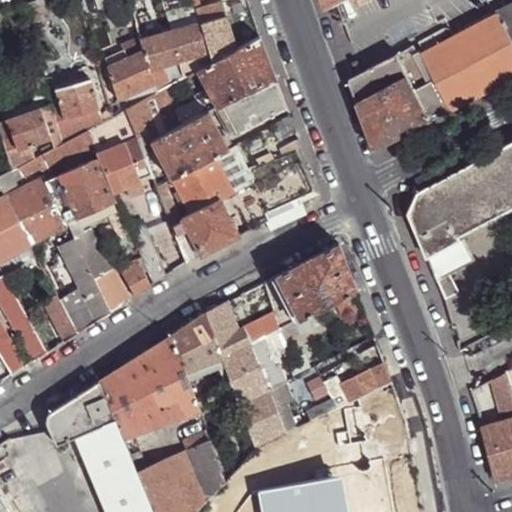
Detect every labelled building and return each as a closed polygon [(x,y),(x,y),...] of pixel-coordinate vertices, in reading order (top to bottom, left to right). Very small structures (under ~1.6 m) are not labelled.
[(99,0),(85,0),(90,14),(102,10),(99,0)] [(511,0),(324,0),(327,7),(340,0),(511,0),(511,5),(501,12),(511,33),(511,0)] [(197,9),(201,22),(210,50),(213,62),(236,50),(237,49),(223,2),(197,9)] [(168,17),(171,30),(201,22),(196,8),(168,17)] [(454,110),(511,78),(511,33),(501,12),(424,52),(454,110)] [(201,22),(171,30),(181,59),(210,50),(201,22)] [(141,40),(144,50),(151,69),(160,65),(181,59),(171,30),(141,40)] [(237,49),(236,50),(213,62),(198,70),(209,94),(216,107),(248,90),(275,76),(260,37),(237,49)] [(411,75),(418,89),(433,80),(421,54),(416,45),(400,54),(411,75)] [(108,66),(118,99),(138,90),(147,86),(154,82),(151,69),(144,50),(108,66)] [(434,120),(454,110),(424,52),(421,54),(433,80),(418,89),(434,120)] [(400,54),(353,80),(361,102),(411,75),(400,54)] [(160,65),(151,69),(154,82),(157,91),(164,88),(167,86),(160,65)] [(185,76),(184,72),(177,75),(178,80),(185,76)] [(377,150),(434,120),(418,89),(411,75),(361,102),(377,150)] [(56,88),(60,101),(65,118),(99,108),(91,77),(56,88)] [(147,86),(151,94),(157,91),(154,82),(147,86)] [(248,90),(216,107),(232,137),(238,135),(287,109),(277,82),(251,95),(248,90)] [(126,108),(135,129),(138,138),(141,146),(151,141),(178,126),(172,112),(164,88),(157,91),(151,94),(141,100),(126,108)] [(118,99),(121,111),(126,108),(141,100),(138,90),(118,99)] [(172,112),(178,126),(207,111),(216,107),(209,94),(172,112)] [(60,133),(64,141),(88,128),(97,123),(103,120),(99,108),(65,118),(60,101),(52,103),(60,133)] [(40,107),(51,136),(60,133),(52,103),(40,107)] [(7,119),(16,147),(51,136),(40,107),(7,119)] [(121,111),(118,113),(126,132),(135,129),(126,108),(121,111)] [(178,126),(151,141),(170,178),(214,155),(220,152),(228,148),(207,111),(178,126)] [(7,119),(0,121),(0,128),(7,151),(16,147),(7,119)] [(88,128),(94,145),(95,147),(104,143),(97,123),(88,128)] [(39,167),(44,176),(46,179),(54,175),(51,168),(94,145),(88,128),(64,141),(53,146),(44,152),(35,157),(39,167)] [(51,136),(53,146),(64,141),(60,133),(51,136)] [(138,138),(97,153),(113,190),(152,176),(141,146),(138,138)] [(511,144),(420,192),(412,213),(430,258),(462,241),(464,240),(462,237),(511,211),(511,144)] [(302,155),(298,146),(244,169),(270,229),(323,206),(318,195),(320,195),(302,155)] [(226,167),(220,152),(214,155),(221,169),(226,167)] [(214,155),(170,178),(189,215),(220,199),(233,192),(221,169),(214,155)] [(11,169),(8,171),(14,181),(39,167),(35,157),(11,169)] [(46,179),(68,226),(74,239),(110,311),(128,299),(90,227),(83,231),(77,216),(113,199),(94,158),(54,175),(46,179)] [(1,175),(0,174),(0,188),(4,196),(29,245),(68,226),(46,179),(44,176),(11,192),(1,175)] [(163,182),(156,185),(167,214),(173,211),(163,182)] [(4,196),(0,197),(0,261),(29,245),(4,196)] [(118,208),(113,199),(77,216),(83,231),(90,227),(95,226),(92,217),(106,212),(118,208)] [(189,215),(181,220),(185,228),(200,256),(239,235),(220,199),(189,215)] [(130,229),(121,207),(118,208),(106,212),(115,235),(130,229)] [(173,211),(167,214),(171,225),(181,220),(175,210),(173,211)] [(174,234),(187,264),(200,256),(185,228),(181,220),(171,225),(174,234)] [(144,224),(131,230),(153,283),(165,276),(144,224)] [(58,299),(77,332),(110,311),(74,239),(58,246),(78,287),(58,299)] [(430,258),(438,277),(449,271),(472,259),(462,241),(430,258)] [(338,243),(276,276),(298,319),(313,311),(356,290),(338,243)] [(41,267),(36,257),(32,259),(36,269),(41,267)] [(122,274),(133,296),(150,285),(137,259),(132,263),(134,267),(122,274)] [(449,271),(438,277),(442,287),(445,295),(458,288),(449,271)] [(0,276),(0,300),(34,360),(46,352),(3,275),(0,276)] [(269,292),(265,281),(245,292),(249,301),(269,292)] [(42,302),(64,341),(77,332),(58,299),(56,294),(42,302)] [(237,329),(226,301),(204,313),(221,358),(250,344),(247,338),(243,327),(237,329)] [(281,327),(277,316),(275,311),(243,327),(247,338),(265,329),(268,334),(279,327),(281,327)] [(313,311),(298,319),(292,322),(297,333),(318,324),(313,311)] [(222,359),(221,358),(204,313),(169,336),(184,374),(222,359)] [(297,333),(292,322),(281,327),(279,327),(284,339),(297,333)] [(0,324),(0,354),(8,367),(12,374),(24,366),(0,324)] [(240,405),(285,382),(280,366),(282,365),(274,349),(282,345),(280,340),(284,339),(279,327),(268,334),(250,344),(221,358),(222,359),(240,405)] [(250,344),(268,334),(265,329),(247,338),(250,344)] [(198,410),(184,374),(169,336),(98,382),(123,439),(198,410)] [(391,381),(384,362),(339,384),(344,393),(306,413),(310,421),(391,381)] [(12,374),(8,367),(2,370),(6,377),(12,374)] [(510,378),(507,373),(493,381),(495,388),(511,383),(510,378)] [(123,439),(98,382),(50,411),(47,417),(47,428),(56,445),(75,437),(108,511),(154,511),(137,472),(123,439)] [(292,401),(285,382),(240,405),(257,449),(262,445),(292,430),(289,424),(283,427),(275,407),(285,403),(292,401)] [(511,419),(511,386),(511,383),(495,388),(504,421),(511,419)] [(295,429),(285,403),(275,407),(283,427),(289,424),(292,430),(295,429)] [(496,481),(511,476),(511,419),(504,421),(484,428),(496,481)] [(187,450),(211,439),(206,429),(183,440),(187,450)] [(154,511),(196,511),(227,481),(211,439),(187,450),(137,472),(154,511)] [(335,511),(328,472),(248,485),(253,511),(335,511)] [(12,511),(0,491),(0,511),(12,511)]
